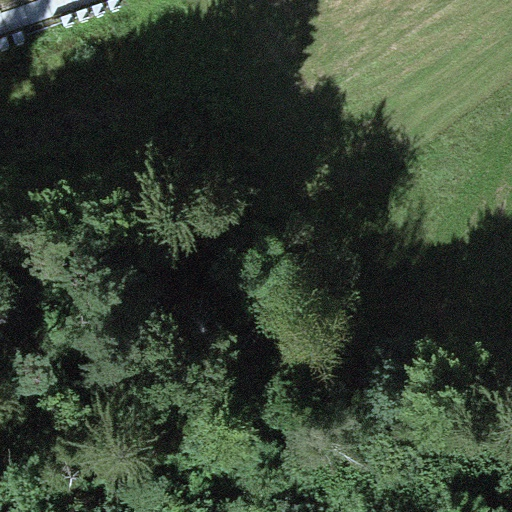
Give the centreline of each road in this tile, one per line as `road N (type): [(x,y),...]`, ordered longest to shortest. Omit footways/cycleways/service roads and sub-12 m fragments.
road 1 (track): [(399,511),(242,485),(98,479),(0,488)]
road 2 (track): [(0,286),(303,187)]
